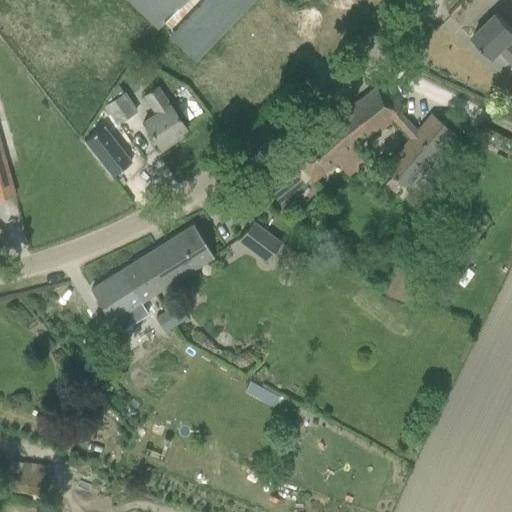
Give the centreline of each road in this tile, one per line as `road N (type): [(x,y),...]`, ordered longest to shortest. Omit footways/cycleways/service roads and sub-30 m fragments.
road 1 (unclassified): [(0,271),(65,253),(179,200),(253,150),(423,0)]
road 2 (track): [(363,57),(511,130)]
